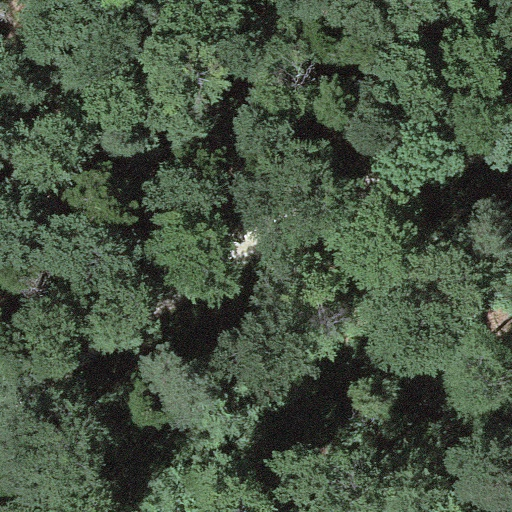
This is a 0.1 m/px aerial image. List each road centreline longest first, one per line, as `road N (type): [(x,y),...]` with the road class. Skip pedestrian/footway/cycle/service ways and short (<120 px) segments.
road 1 (track): [(511,127),(454,141),(276,222),(0,404)]
road 2 (track): [(0,221),(138,0)]
